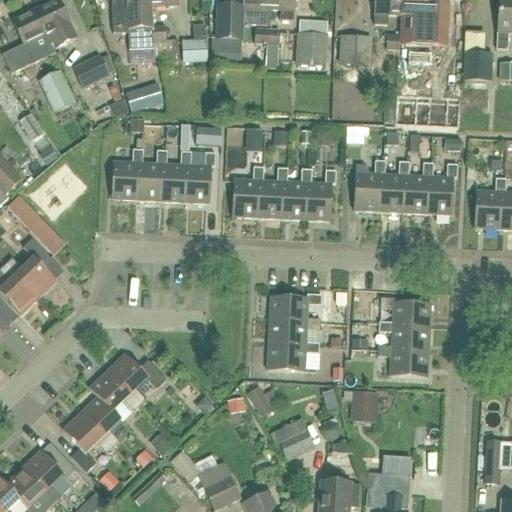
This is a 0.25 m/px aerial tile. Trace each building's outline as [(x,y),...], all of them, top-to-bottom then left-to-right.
[(110,0),(113,39),(128,38),(129,52),(153,50),(153,46),(153,32),(152,12),(151,0),(110,0)] [(151,0),(152,12),(178,11),(177,0),(151,0)] [(268,15),(268,0),(242,0),(242,12),(216,11),(215,42),(214,43),(241,45),(242,30),(268,32),(268,15)] [(294,16),(295,0),(268,0),(268,15),(280,16),(279,25),(290,26),(291,16),(294,16)] [(399,21),(400,0),(373,0),(373,20),(373,30),(387,30),(387,21),(399,21)] [(401,21),(399,49),(446,51),(447,22),(448,7),(426,6),(426,0),(400,0),(399,21),(401,21)] [(507,56),(508,39),(511,38),(511,0),(497,0),(496,39),(497,39),(496,55),(507,56)] [(34,15),(47,40),(48,39),(55,53),(76,43),(69,29),(70,28),(58,4),(34,15)] [(46,40),(47,40),(34,15),(11,26),(23,50),(2,60),(12,80),(55,59),(46,40)] [(165,46),(165,44),(165,31),(153,32),(153,46),(165,46)] [(267,49),(268,33),(254,32),(253,48),(265,48),(267,49)] [(267,49),(278,49),(279,34),(268,33),(267,49)] [(325,72),(326,40),(297,39),(296,70),(325,72)] [(398,55),(399,39),(386,39),(385,54),(396,55),(398,55)] [(368,70),(370,43),(341,41),(339,68),(368,70)] [(211,42),(210,70),(240,70),(241,45),(214,43),(215,42),(211,42)] [(182,67),(207,65),(206,43),(181,45),(182,67)] [(165,46),(153,46),(153,50),(153,59),(159,59),(159,66),(160,66),(161,71),(177,70),(177,64),(176,64),(175,44),(165,44),(165,46)] [(278,49),(267,49),(265,48),(264,72),(277,73),(278,49)] [(404,68),(417,68),(417,54),(404,54),(404,68)] [(470,55),(469,82),(487,83),(488,55),(470,55)] [(109,81),(107,78),(98,59),(71,72),(82,94),(109,81)] [(511,71),(499,71),(499,85),(511,85),(511,71)] [(53,118),(75,107),(60,74),(37,85),(53,118)] [(161,106),(156,88),(144,92),(150,110),(161,106)] [(459,106),(396,103),(395,128),(458,131),(459,106)] [(32,118),(21,125),(34,145),(45,138),(32,118)] [(140,138),(141,125),(129,124),(128,137),(140,138)] [(181,130),(181,141),(189,141),(189,131),(181,130)] [(196,134),(195,148),(219,149),(220,134),(196,134)] [(243,149),(260,149),(261,136),(244,135),(243,149)] [(308,137),(299,136),(299,147),(308,148),(308,137)] [(272,147),(284,147),(284,138),(272,137),(272,147)] [(313,137),(313,146),(327,147),(327,137),(313,137)] [(385,137),(385,149),(397,149),(397,137),(385,137)] [(443,144),(442,156),(458,157),(459,144),(443,144)] [(138,168),(142,168),(143,155),(133,154),(132,167),(113,166),(111,204),(136,205),(138,168)] [(43,161),(47,168),(56,162),(52,155),(43,161)] [(162,169),(166,169),(167,156),(157,155),(156,168),(142,168),(138,168),(136,205),(160,206),(162,169)] [(186,170),(190,170),(191,157),(181,156),(180,169),(166,169),(162,169),(160,206),(184,207),(186,170)] [(186,170),(184,207),(209,209),(210,172),(214,172),(215,158),(205,158),(204,171),(190,170),(186,170)] [(0,195),(4,200),(21,184),(0,161),(0,195)] [(380,179),(385,179),(385,166),(375,165),(374,179),(370,178),(366,171),(356,170),(354,215),(378,216),(380,179)] [(502,165),(491,165),(491,175),(501,175),(502,165)] [(404,180),(409,180),(409,167),(399,167),(398,180),(385,179),(380,179),(378,216),(402,218),(404,180)] [(428,181),(433,181),(433,168),(423,168),(422,181),(409,180),(404,180),(402,218),(426,219),(428,181)] [(428,181),(426,219),(451,220),(453,184),(457,184),(457,169),(447,169),(446,182),(433,181),(428,181)] [(258,185),(263,185),(263,172),(253,172),(253,185),(234,184),(232,222),(257,223),(258,185)] [(282,186),(287,187),(287,173),(277,173),(277,186),(263,185),(258,185),(257,223),(281,224),(282,186)] [(306,187),(311,188),(311,174),(301,174),(301,187),(287,187),(282,186),(281,224),(304,225),(306,187)] [(306,187),(304,225),(329,226),(331,190),(335,190),(336,176),(325,175),(325,188),(311,188),(306,187)] [(502,197),(505,197),(506,184),(495,183),(495,196),(476,195),(474,233),(500,234),(502,197)] [(511,197),(505,197),(502,197),(500,234),(511,234),(511,197)] [(54,259),(65,249),(19,200),(8,211),(54,259)] [(5,269),(38,303),(56,286),(42,271),(51,262),(32,243),(23,252),(33,263),(22,273),(12,262),(5,269)] [(0,293),(0,310),(6,305),(20,320),(38,303),(5,269),(0,273),(0,276),(9,285),(0,293)] [(307,328),(307,323),(307,310),(321,310),(321,300),(307,299),(306,303),(270,301),(269,326),(307,328)] [(392,332),(429,334),(431,309),(394,307),(394,303),(380,302),(380,313),(393,313),(392,327),(392,332)] [(305,352),(306,347),(306,334),(319,334),(320,324),(307,323),(307,328),(269,326),(268,350),(305,352)] [(392,332),(392,327),(379,327),(378,337),(392,337),(391,351),(391,356),(428,357),(429,334),(392,332)] [(305,352),(268,350),(267,375),(304,376),(305,358),(318,358),(319,348),(306,347),(305,352)] [(391,356),(391,351),(378,351),(377,361),(391,361),(390,380),(427,382),(428,357),(391,356)] [(107,376),(140,410),(146,404),(136,394),(147,383),(157,394),(166,385),(148,366),(139,374),(125,359),(107,376)] [(333,375),(333,383),(341,383),(341,375),(333,375)] [(133,417),(140,410),(107,376),(89,393),(97,402),(98,401),(112,416),(113,416),(123,406),(133,417)] [(260,423),(274,415),(258,390),(245,399),(260,423)] [(333,394),(321,398),(327,418),(339,415),(333,394)] [(355,396),(354,417),(377,418),(378,398),(355,396)] [(121,425),(113,416),(112,416),(98,401),(97,402),(80,418),(113,452),(119,446),(109,435),(121,425)] [(198,408),(198,413),(203,419),(212,411),(204,402),(198,408)] [(242,403),(227,406),(229,416),(244,414),(242,403)] [(106,458),(113,452),(80,418),(62,435),(80,453),(71,462),(86,478),(96,468),(86,458),(96,448),(106,458)] [(286,466),(314,453),(300,423),(269,438),(282,466),(286,465),(286,466)] [(323,429),(321,435),(324,442),(330,444),(336,441),(339,435),(336,428),(329,426),(323,429)] [(411,427),(411,449),(434,449),(435,428),(411,427)] [(163,440),(152,449),(160,458),(170,448),(163,440)] [(484,488),(498,489),(501,447),(487,446),(484,488)] [(511,447),(501,447),(499,472),(511,472),(511,447)] [(41,455),(23,472),(55,507),(62,500),(72,490),(82,481),(67,465),(58,474),(41,455)] [(146,456),(137,465),(142,471),(151,463),(146,456)] [(213,511),(222,511),(240,504),(224,469),(199,481),(213,511)] [(48,511),(49,511),(55,507),(23,472),(6,488),(5,488),(20,504),(19,504),(26,511),(28,511),(39,502),(48,511)] [(138,510),(165,484),(158,476),(131,503),(138,510)] [(110,478),(100,488),(108,496),(118,486),(110,478)] [(407,511),(409,480),(381,478),(378,511),(407,511)] [(5,488),(6,488),(0,481),(0,511),(10,511),(19,504),(20,504),(5,488)] [(357,511),(359,490),(350,490),(350,488),(321,486),(318,511),(357,511)] [(244,511),(276,511),(270,497),(243,509),(244,511)]
